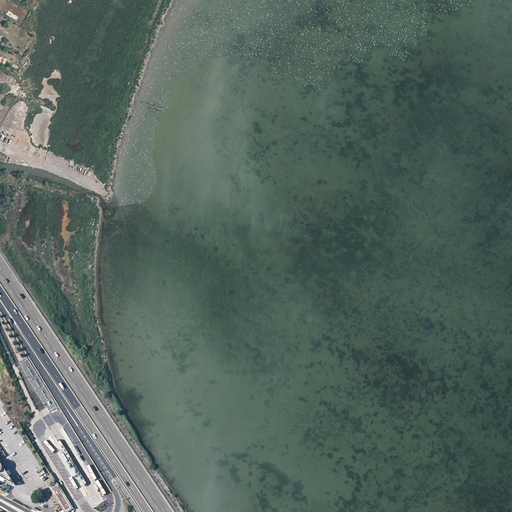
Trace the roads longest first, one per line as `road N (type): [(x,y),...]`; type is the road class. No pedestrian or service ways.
road 1 (trunk): [(163,511),(0,266)]
road 2 (trunk): [(0,293),(147,511)]
road 3 (primary): [(51,382),(139,511)]
road 4 (primary): [(51,382),(117,494),(117,511)]
